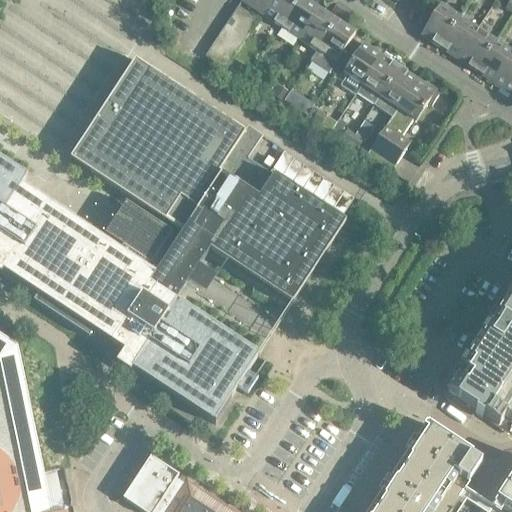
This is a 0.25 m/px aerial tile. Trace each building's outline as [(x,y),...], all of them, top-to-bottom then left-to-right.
[(251,9),(257,0),(242,0),(241,3),(251,9)] [(261,16),(271,0),(257,0),(251,9),(261,16)] [(280,29),(299,0),(271,0),(261,16),(280,29)] [(298,41),(318,11),(302,0),(299,0),(280,29),(298,41)] [(331,13),(339,18),(345,9),(337,4),(331,13)] [(420,37),(439,49),(459,19),(440,7),(420,37)] [(231,18),(251,31),(258,21),(238,8),(231,18)] [(345,9),(339,18),(347,23),(353,14),(345,9)] [(317,53),(336,22),(318,11),(298,41),(317,53)] [(224,28),(244,41),(251,31),(231,18),(224,28)] [(459,19),(439,49),(457,61),(477,31),(459,19)] [(317,53),(310,63),(328,75),(335,65),(355,35),(336,22),(317,53)] [(218,38),(238,51),(244,41),(224,28),(218,38)] [(477,31),(457,61),(475,73),(495,43),(477,31)] [(211,48),(231,61),(238,51),(218,38),(211,48)] [(511,54),(495,43),(475,73),(493,85),(511,55),(511,54)] [(355,97),(361,87),(381,57),(362,45),(343,75),(347,78),(340,88),(355,97)] [(225,71),(231,61),(211,48),(205,58),(225,71)] [(511,55),(493,85),(511,97),(511,96),(511,55)] [(381,57),(361,87),(355,97),(373,109),(374,107),(380,99),(399,69),(381,57)] [(210,252),(291,305),(347,225),(274,177),(248,160),(263,137),(247,127),(244,132),(136,62),(135,63),(148,72),(122,111),(108,102),(78,147),(86,153),(78,165),(119,192),(146,210),(119,251),(93,234),(21,187),(27,178),(0,160),(0,275),(2,272),(124,352),(116,364),(130,373),(132,370),(215,425),(216,424),(214,423),(258,356),(176,302),(210,252)] [(380,99),(374,107),(391,119),(397,110),(398,111),(417,81),(399,69),(380,99)] [(370,151),(366,157),(391,173),(395,167),(410,145),(401,139),(413,121),(416,123),(427,106),(430,108),(439,96),(435,94),(437,91),(428,86),(427,87),(417,81),(398,111),(397,110),(391,119),(370,151)] [(320,127),(326,118),(318,113),(312,121),(320,127)] [(341,140),(349,145),(354,137),(346,131),(341,140)] [(354,137),(349,145),(356,151),(362,142),(354,137)] [(354,200),(282,152),(268,172),(341,220),(354,200)] [(511,293),(446,392),(475,411),(474,414),(481,419),(482,417),(498,428),(504,418),(511,423),(511,293)] [(289,317),(283,330),(293,335),(299,322),(289,317)] [(0,511),(72,511),(63,469),(41,473),(15,347),(2,339),(0,337),(0,511)] [(472,456),(425,425),(368,511),(450,511),(462,495),(482,465),(471,458),(472,456)] [(230,511),(186,483),(184,486),(178,482),(176,481),(178,477),(150,459),(125,497),(141,508),(139,511),(230,511)] [(511,511),(511,476),(488,511),(511,511)]
